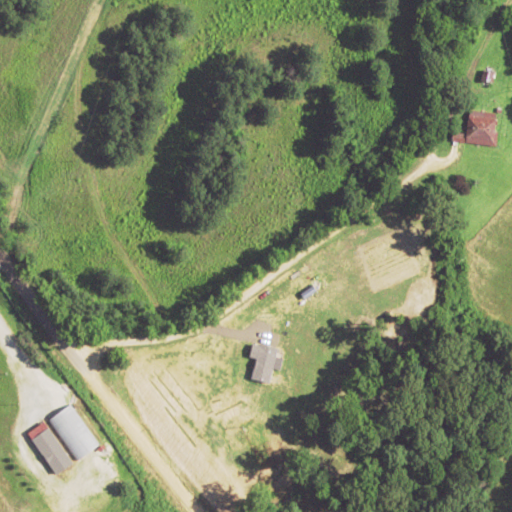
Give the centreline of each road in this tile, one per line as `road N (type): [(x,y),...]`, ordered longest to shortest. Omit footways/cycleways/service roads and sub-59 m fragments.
road 1 (residential): [(87,396),(142,367),(250,341),(380,235),(454,123)]
road 2 (residential): [(0,216),(304,22),(386,95)]
road 3 (residential): [(171,511),(0,277)]
